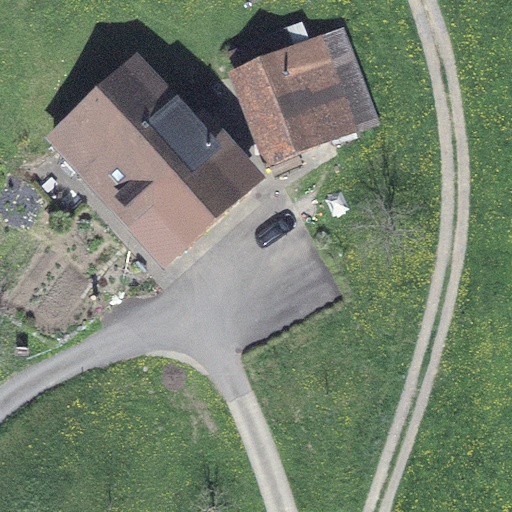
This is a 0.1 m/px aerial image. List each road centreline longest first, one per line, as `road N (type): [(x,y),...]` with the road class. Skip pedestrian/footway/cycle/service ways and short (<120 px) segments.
road 1 (track): [(386,511),(460,290),(468,203),(453,78),(430,0)]
road 2 (track): [(0,422),(49,383),(201,317),(279,266)]
road 3 (track): [(201,317),(285,511)]
